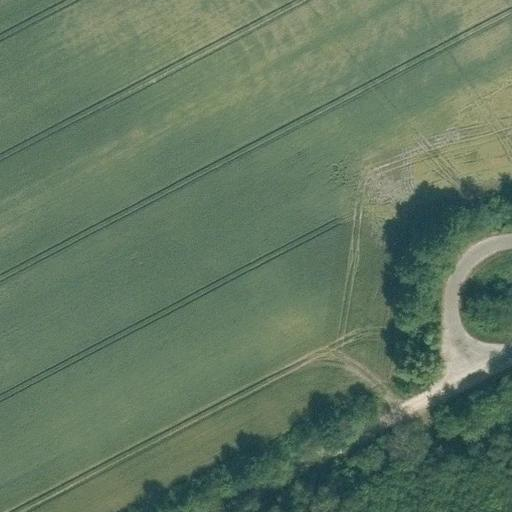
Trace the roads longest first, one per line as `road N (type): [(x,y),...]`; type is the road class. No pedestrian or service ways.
road 1 (unclassified): [(511,355),(347,442)]
road 2 (track): [(347,442),(219,511)]
